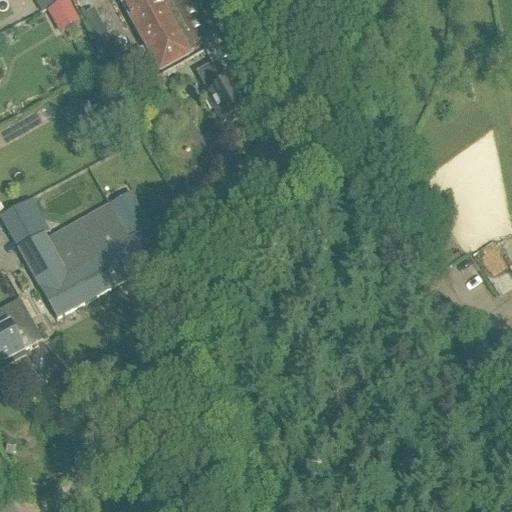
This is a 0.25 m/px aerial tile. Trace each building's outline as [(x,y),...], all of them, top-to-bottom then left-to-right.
[(32,0),(39,15),(66,1),(65,0),(32,0)] [(118,0),(160,74),(187,59),(186,58),(217,41),(193,0),(118,0)] [(68,6),(50,15),(61,36),(79,27),(68,6)] [(209,99),(207,100),(222,127),(246,114),(231,87),(230,87),(218,65),(196,77),(209,99)] [(17,254),(57,324),(157,268),(141,239),(151,233),(131,198),(110,210),(115,220),(53,255),(44,239),(17,254)] [(36,226),(12,241),(17,249),(41,234),(36,226)] [(492,246),(473,257),(485,278),(504,267),(492,246)] [(0,329),(2,332),(0,333),(0,374),(9,370),(6,364),(42,345),(20,304),(0,314),(0,329)]
